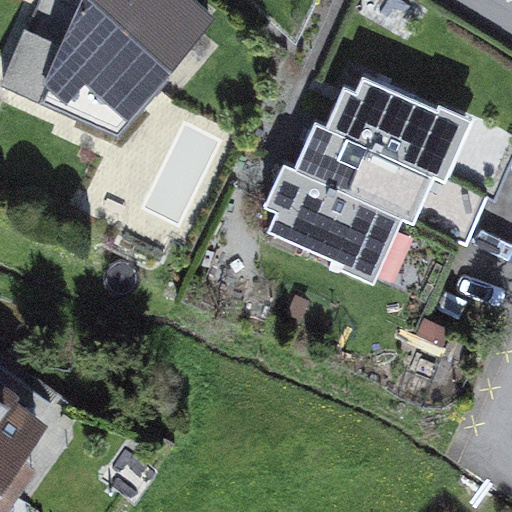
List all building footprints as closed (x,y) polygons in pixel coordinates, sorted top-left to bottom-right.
[(89,70),(129,104),(205,14),(187,0),(91,0),(86,7),(52,77),(70,92),(89,70)] [(328,127),(433,171),(444,175),(467,121),(362,77),(356,90),(345,86),(328,127)] [(317,122),(296,171),(403,215),(413,220),(433,171),(328,127),(317,122)] [(378,274),(403,215),(296,171),(284,166),(268,203),(278,208),(269,229),(378,274)] [(0,471),(34,423),(0,398),(0,471)]
